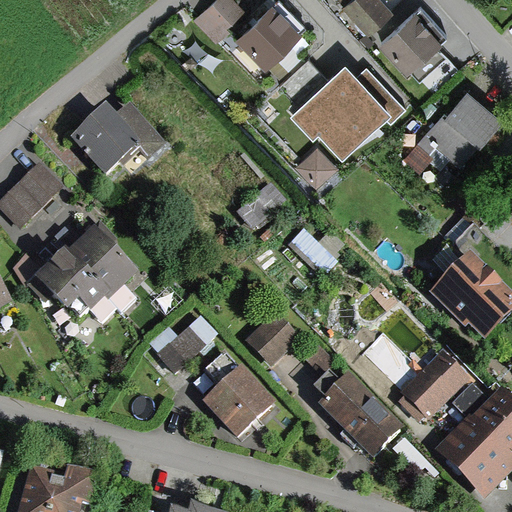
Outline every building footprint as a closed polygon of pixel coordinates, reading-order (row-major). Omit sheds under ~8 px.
[(247,13),(233,0),(217,0),(195,22),(216,43),(247,13)] [(393,13),(381,0),(355,0),(343,11),(366,37),(393,13)] [(308,32),(281,3),(237,42),(265,72),(308,32)] [(447,39),(421,10),(380,47),(408,77),(413,73),(432,93),(456,70),(439,52),(444,47),(441,45),(447,39)] [(299,109),(330,82),(310,60),(278,88),(299,109)] [(358,80),(346,67),(330,82),(299,109),(290,118),(312,142),(318,137),(341,162),(383,123),(389,130),(406,115),(366,72),(358,80)] [(504,117),(467,86),(416,146),(443,169),(452,158),(462,166),(504,117)] [(108,102),(73,136),(108,173),(119,163),(121,166),(139,150),(147,158),(165,141),(130,105),(119,115),(108,102)] [(319,150),(297,171),(317,191),(339,170),(319,150)] [(41,163),(0,201),(0,204),(23,228),(65,189),(41,163)] [(271,184),(235,216),(251,235),(288,203),(271,184)] [(97,224),(71,247),(114,293),(140,270),(97,224)] [(108,298),(114,293),(71,247),(68,244),(28,283),(47,302),(54,295),(67,308),(69,306),(79,316),(87,307),(91,309),(106,295),(108,298)] [(511,310),(511,290),(471,249),(429,291),(464,327),(469,322),(484,337),(511,310)] [(0,273),(0,308),(15,300),(0,273)] [(303,338),(277,311),(246,340),(272,367),(303,338)] [(170,328),(150,346),(176,374),(218,336),(202,318),(179,338),(170,328)] [(304,359),(322,377),(338,361),(320,343),(304,359)] [(472,378),(443,348),(401,390),(405,395),(400,400),(422,422),(427,417),(430,420),(472,378)] [(208,372),(222,387),(206,401),(239,437),(276,403),(244,367),(242,370),(228,354),(208,372)] [(314,385),(326,396),(319,403),(375,457),(405,427),(374,397),(349,372),(341,379),(330,368),(322,377),(314,385)] [(476,383),(455,404),(468,417),(471,414),(473,416),(491,399),(476,383)] [(511,395),(503,386),(491,399),(473,416),(471,414),(468,417),(437,449),(486,497),(511,469),(511,395)] [(65,475),(30,467),(18,511),(82,511),(84,505),(94,507),(102,476),(67,468),(65,475)]
